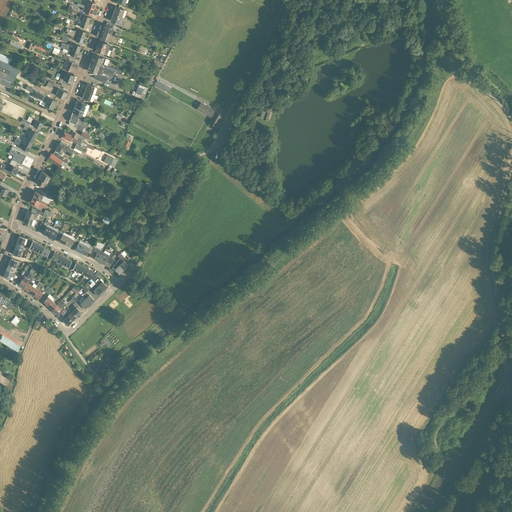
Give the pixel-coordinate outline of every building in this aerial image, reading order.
[(78,3),(77,5),(83,8),(82,10),(82,11),(91,14),(93,9),(87,6),(84,5),(78,3)] [(113,14),(121,17),(124,10),(115,7),(113,14)] [(75,18),(88,23),(90,18),(83,15),(81,14),(80,17),(76,16),(75,18)] [(119,24),(121,17),(113,14),(110,21),(119,24)] [(88,23),(75,18),(71,16),(70,19),(74,21),(78,22),(77,25),(86,28),(88,23)] [(104,24),(102,31),(111,34),(113,27),(114,24),(107,22),(106,25),(104,24)] [(67,31),(84,37),(85,32),(79,29),(79,30),(76,29),(76,31),(75,30),(75,31),(67,28),(66,31),(67,31)] [(57,31),(56,35),(62,37),(62,38),(68,40),(69,36),(63,35),(63,36),(59,34),(60,32),(57,31)] [(67,31),(66,34),(73,37),(72,39),(81,43),(84,37),(67,31)] [(118,41),(119,37),(114,35),(111,34),(102,31),(99,38),(108,41),(109,38),(118,41)] [(97,45),(96,45),(108,50),(111,50),(111,51),(113,47),(106,44),(107,43),(99,40),(98,40),(97,45)] [(61,45),(78,51),(80,46),(74,44),(73,44),(71,43),(70,46),(62,43),(61,45)] [(61,45),(60,48),(63,49),(62,51),(64,52),(65,52),(67,53),(76,57),(78,51),(61,45)] [(96,45),(94,50),(95,50),(106,55),(108,50),(96,45)] [(93,54),(90,62),(114,71),(121,74),(124,75),(125,73),(122,72),(122,71),(107,65),(109,60),(105,58),(93,54)] [(77,68),(79,65),(66,59),(62,68),(73,73),(76,68),(77,68)] [(0,83),(8,87),(10,88),(11,86),(15,78),(19,69),(12,66),(9,64),(0,60),(0,83)] [(88,68),(87,71),(95,74),(94,78),(105,83),(106,78),(107,78),(108,74),(112,76),(114,71),(90,62),(88,68)] [(59,68),(58,71),(64,74),(63,78),(61,77),(58,82),(64,84),(65,80),(71,82),(74,75),(65,71),(59,68)] [(41,85),(40,87),(55,94),(55,95),(64,99),(67,92),(58,88),(59,86),(54,83),(48,81),(47,82),(44,80),(43,82),(47,83),(46,85),(45,87),(41,85)] [(168,93),(170,88),(157,80),(154,85),(168,93)] [(84,91),(95,94),(97,89),(97,87),(94,86),(86,83),(86,84),(87,84),(84,91)] [(134,96),(143,99),(147,88),(138,85),(134,96)] [(81,97),(81,98),(89,100),(90,99),(92,100),(95,94),(84,91),(82,98),(81,97)] [(48,98),(46,97),(47,96),(39,93),(37,99),(36,99),(40,101),(39,103),(44,106),(44,105),(52,109),(56,102),(48,98)] [(77,99),(72,111),(81,116),(87,104),(77,99)] [(200,103),(197,109),(211,117),(215,110),(201,102),(200,103)] [(215,126),(222,114),(216,111),(209,123),(211,124),(215,126)] [(267,120),(270,113),(264,111),(263,111),(260,118),(267,120)] [(72,112),(69,121),(70,121),(76,124),(75,128),(82,131),(85,132),(90,135),(90,134),(86,131),(88,125),(85,124),(82,122),(83,119),(82,118),(78,117),(79,116),(76,114),(74,113),(72,112)] [(31,123),(22,118),(20,122),(29,126),(30,124),(40,129),(42,123),(35,120),(33,119),(31,123)] [(25,125),(23,128),(26,130),(25,132),(25,133),(34,138),(36,135),(37,134),(38,132),(25,125)] [(21,131),(20,134),(23,136),(21,140),(31,145),(34,138),(25,133),(21,131)] [(76,138),(78,134),(72,131),(70,134),(64,131),(61,136),(70,140),(71,141),(73,137),(76,138)] [(73,137),(71,141),(78,144),(79,144),(81,145),(80,146),(83,147),(85,143),(82,142),(83,141),(82,141),(80,139),(81,136),(84,137),(87,138),(88,139),(90,135),(85,132),(82,131),(80,135),(78,134),(76,138),(73,137)] [(16,138),(14,143),(18,145),(18,146),(27,151),(28,150),(29,149),(31,145),(21,140),(16,138)] [(125,140),(122,147),(127,149),(130,142),(130,140),(128,139),(126,138),(125,140)] [(55,150),(53,154),(56,156),(65,163),(68,159),(63,156),(60,155),(61,153),(61,154),(63,151),(64,152),(67,146),(68,145),(61,141),(60,142),(55,150)] [(84,152),(86,149),(83,147),(76,144),(74,148),(84,152)] [(64,152),(65,153),(70,156),(71,153),(77,155),(80,157),(82,154),(80,153),(73,150),(73,149),(69,147),(70,146),(68,145),(67,146),(64,152)] [(11,149),(8,153),(13,156),(12,159),(9,163),(9,164),(18,169),(15,167),(17,162),(21,164),(25,156),(20,153),(19,154),(18,153),(11,149)] [(51,153),(48,158),(59,165),(60,164),(65,167),(69,170),(71,166),(65,163),(56,156),(53,154),(51,153)] [(107,154),(103,162),(110,165),(114,167),(117,160),(115,159),(114,158),(107,154)] [(18,169),(9,164),(7,167),(5,166),(5,165),(0,162),(0,161),(0,167),(5,170),(6,169),(15,174),(18,169)] [(38,178),(47,182),(50,175),(41,171),(38,178)] [(47,182),(38,178),(35,182),(43,186),(46,187),(48,183),(47,182)] [(35,190),(32,196),(40,200),(43,194),(35,190)] [(44,208),(46,204),(42,202),(40,200),(32,196),(29,202),(37,206),(38,207),(40,204),(41,205),(40,206),(44,208)] [(27,210),(25,216),(33,219),(35,213),(27,210)] [(108,223),(111,217),(106,214),(102,220),(108,223)] [(25,216),(23,222),(31,225),(33,219),(25,216)] [(52,227),(44,223),(41,229),(43,230),(42,233),(48,235),(52,227)] [(57,237),(60,231),(52,227),(48,235),(53,238),(54,236),(57,237)] [(60,231),(57,237),(59,238),(58,241),(64,244),(68,236),(69,235),(63,232),(60,231)] [(19,235),(17,242),(23,244),(25,237),(19,235)] [(68,236),(64,244),(69,246),(71,244),(73,245),(77,239),(74,237),(69,235),(68,236)] [(80,252),(85,242),(79,240),(77,239),(73,245),(76,246),(74,249),(80,252)] [(32,241),(29,247),(35,250),(38,244),(32,241)] [(17,242),(15,248),(21,250),(23,244),(17,242)] [(85,242),(80,252),(86,254),(87,252),(89,253),(93,247),(90,245),(85,242)] [(38,244),(35,250),(40,253),(43,246),(38,244)] [(43,246),(40,253),(47,256),(50,249),(43,246)] [(93,247),(90,252),(95,255),(93,258),(99,261),(101,256),(103,252),(96,248),(93,247)] [(19,256),(21,250),(15,248),(12,254),(19,256)] [(54,251),(51,258),(56,260),(59,254),(54,251)] [(101,256),(99,261),(104,264),(106,261),(108,263),(111,258),(112,256),(113,254),(110,253),(109,255),(103,252),(101,256)] [(121,267),(123,269),(128,265),(122,259),(124,257),(120,253),(117,255),(119,258),(116,261),(117,262),(119,264),(121,267)] [(62,263),(65,257),(59,254),(56,260),(62,263)] [(11,257),(8,263),(15,266),(17,260),(11,257)] [(65,257),(62,263),(68,266),(71,260),(65,257)] [(119,274),(123,269),(121,267),(119,264),(117,262),(116,261),(116,262),(113,265),(115,267),(114,269),(119,274)] [(75,262),(72,268),(78,271),(81,265),(75,262)] [(8,263),(6,269),(12,272),(15,266),(8,263)] [(81,265),(78,271),(84,274),(87,268),(81,265)] [(91,278),(94,274),(92,273),(93,271),(87,268),(84,274),(91,278)] [(6,269),(3,275),(9,278),(10,276),(13,277),(15,273),(12,272),(6,269)] [(24,276),(18,284),(23,287),(29,279),(31,276),(32,274),(29,273),(26,278),(24,276)] [(29,279),(23,287),(28,291),(32,285),(30,284),(31,281),(33,278),(31,276),(29,279)] [(96,283),(95,283),(97,286),(102,290),(107,286),(102,281),(100,279),(96,283)] [(32,285),(28,291),(33,294),(41,283),(39,282),(37,285),(35,287),(32,285)] [(41,283),(33,294),(39,298),(43,292),(39,290),(43,284),(41,283)] [(95,283),(91,288),(93,290),(97,295),(102,290),(97,286),(95,283)] [(85,294),(82,297),(84,298),(89,303),(93,299),(86,291),(86,292),(84,294),(85,294)] [(0,302),(5,305),(6,306),(9,303),(4,300),(6,297),(3,295),(3,296),(0,293),(0,302)] [(48,296),(43,301),(47,305),(52,300),(48,296)] [(84,308),(89,303),(84,298),(80,303),(84,308)] [(74,305),(70,309),(72,311),(76,316),(81,312),(76,307),(78,305),(75,302),(72,299),(70,300),(73,303),(73,304),(74,305)] [(52,300),(47,305),(52,309),(56,304),(52,300)] [(58,302),(56,304),(52,309),(56,314),(61,309),(62,310),(64,307),(63,307),(66,304),(64,302),(61,300),(58,302)] [(67,325),(72,320),(67,316),(65,314),(62,311),(60,313),(65,318),(63,320),(67,325)] [(76,316),(72,311),(67,316),(72,320),(76,316)] [(0,333),(2,334),(20,345),(22,342),(0,328),(0,333)] [(0,341),(18,352),(20,345),(2,334),(0,337),(0,341)]
